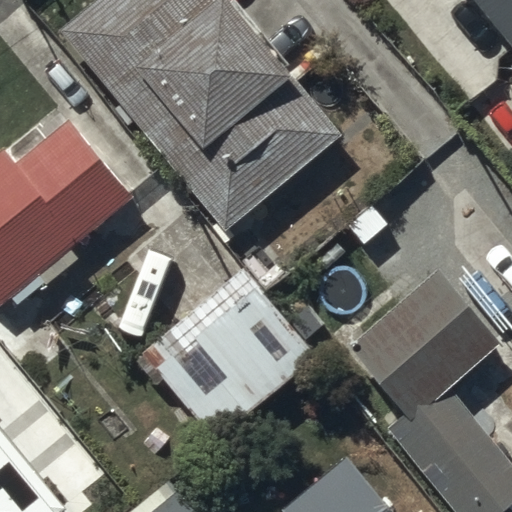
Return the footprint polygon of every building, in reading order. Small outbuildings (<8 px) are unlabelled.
[(144,132),(258,37),(227,0),(99,0),(60,32),(144,132)] [(511,0),(476,0),(511,43),(511,55),(508,59),(511,63),(511,0)] [(342,136),(258,37),(144,132),(227,232),(342,136)] [(66,115),(14,158),(3,144),(0,146),(0,298),(130,192),(66,115)] [(509,346),(440,266),(344,347),(404,418),(391,429),(461,511),(511,511),(511,457),(456,391),(509,346)] [(317,361),(243,273),(137,361),(211,449),(317,361)] [(0,511),(55,511),(0,445),(0,511)] [(280,504),(286,511),(395,511),(344,451),(280,504)] [(124,511),(198,511),(168,476),(124,511)]
